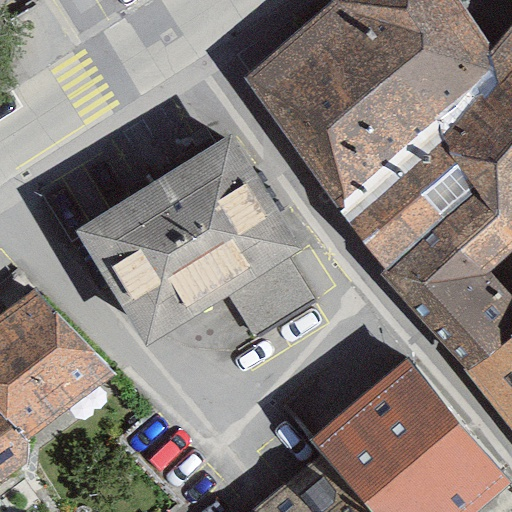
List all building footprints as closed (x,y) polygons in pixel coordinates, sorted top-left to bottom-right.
[(511,78),(511,57),(504,42),(474,0),(345,0),(260,72),(364,214),(511,78)] [(476,364),(511,335),(511,269),(509,266),(511,262),(511,34),(504,42),(511,57),(511,78),(364,214),(403,279),(476,364)] [(247,125),(90,219),(162,338),(234,295),(261,340),(323,303),(295,257),(319,243),(247,125)] [(43,280),(0,312),(0,402),(1,403),(33,440),(124,376),(43,280)] [(511,335),(476,364),(511,408),(511,335)] [(480,511),(511,485),(511,468),(417,355),(327,432),(340,446),(400,511),(480,511)] [(1,403),(0,403),(0,489),(52,455),(33,440),(1,403)] [(400,511),(340,446),(265,511),(400,511)]
